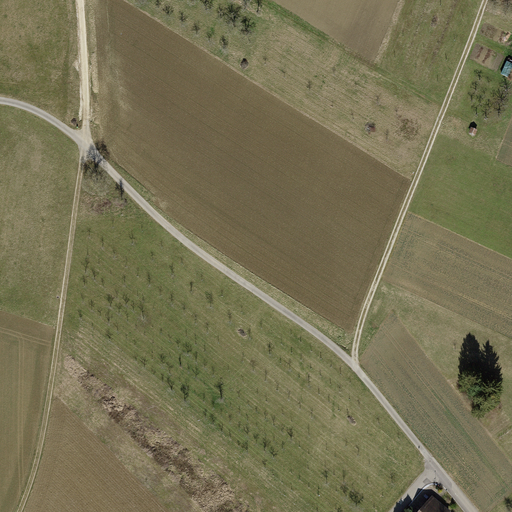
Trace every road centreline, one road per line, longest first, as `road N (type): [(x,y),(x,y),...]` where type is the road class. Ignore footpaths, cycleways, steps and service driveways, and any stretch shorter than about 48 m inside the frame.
road 1 (track): [(437,467),(354,366),(187,242),(85,146)]
road 2 (track): [(488,0),(369,300),(354,366)]
road 3 (track): [(85,146),(57,350),(21,511)]
road 4 (track): [(81,0),(85,146)]
